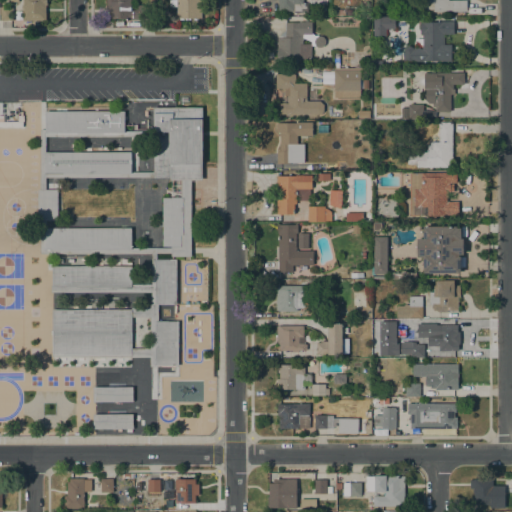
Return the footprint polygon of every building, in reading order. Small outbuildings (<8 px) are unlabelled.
[(47,0),(47,5),(46,5),(46,20),(23,20),(23,8),(21,8),(21,4),(23,4),(23,0),(47,0)] [(106,9),(106,0),(135,0),(135,5),(153,5),(152,18),(142,18),(142,19),(129,19),(129,18),(110,18),(110,9),(106,9)] [(201,0),(201,18),(197,18),(197,20),(193,20),(193,18),(189,18),(189,20),(188,20),(188,18),(186,18),(186,20),(184,20),(184,18),(183,18),(183,19),(179,19),(179,18),(177,18),(177,7),(169,7),(169,0),(201,0)] [(303,0),(303,4),(293,4),(293,11),(277,11),(277,0),(303,0)] [(433,11),(433,0),(467,0),(467,11),(433,11)] [(0,6),(12,6),(12,20),(0,20),(0,6)] [(373,17),(395,17),(395,29),(385,29),(385,36),(373,36),(373,17)] [(284,22),(298,22),(298,21),(311,21),(311,33),(315,36),(316,35),(318,36),(319,36),(321,36),(322,36),(324,39),(325,40),(325,42),(325,43),(323,46),(321,47),(320,47),(318,47),(316,46),(315,45),(312,45),(312,42),(310,41),(310,43),(311,43),(311,58),(310,58),(310,59),(306,59),(306,61),(303,61),(303,59),(299,59),(299,61),(297,61),(297,63),(284,63),(284,65),(277,65),(277,59),(276,59),(275,57),(275,52),(276,50),(277,50),(277,37),(278,37),(285,30),(284,22)] [(413,48),(413,47),(415,47),(415,38),(422,38),(422,34),(420,34),(420,21),(427,21),(440,21),(454,21),(453,34),(444,34),(444,44),(451,44),(451,61),(441,61),(441,60),(423,60),(423,61),(413,61),(403,61),(403,52),(404,52),(404,49),(405,48),(406,46),(407,46),(408,46),(411,46),(413,48)] [(339,63),(346,63),(346,67),(334,67),(334,52),(339,52),(339,63)] [(333,90),(333,70),(360,70),(360,90),(333,90)] [(424,72),(463,72),(464,84),(452,84),(452,89),(454,89),(454,94),(450,94),(450,111),(435,111),(435,107),(431,107),(431,103),(428,103),(428,102),(427,102),(424,99),(424,72)] [(279,114),(279,103),(288,103),(288,96),(284,95),(284,88),(275,88),(275,73),(293,73),(295,75),(295,81),(294,81),(294,83),(306,83),(306,101),(319,101),(324,104),(323,112),(320,114),(279,114)] [(422,104),(422,119),(407,119),(407,104),(422,104)] [(153,107),(202,107),(201,118),(203,118),(202,132),(202,164),(202,180),(197,180),(197,181),(191,181),(191,180),(181,180),(181,197),(183,197),(183,235),(181,235),(181,246),(171,246),(162,246),(162,197),(171,197),(171,180),(170,180),(170,178),(153,177),(153,172),(153,136),(153,131),(153,107)] [(45,111),(124,111),(124,131),(124,133),(45,132),(45,129),(45,111)] [(304,162),(290,162),(290,163),(276,163),(276,150),(280,150),(279,132),(276,132),(276,122),(296,122),(312,122),(312,135),(297,135),(297,144),(304,144),(304,162)] [(452,161),(449,161),(449,167),(416,167),(416,164),(407,164),(407,152),(426,152),(426,145),(429,145),(429,142),(431,142),(431,141),(438,141),(438,122),(452,122),(452,161)] [(45,177),(45,189),(40,189),(40,129),(45,129),(45,132),(124,133),(124,131),(153,131),(153,136),(45,136),(45,151),(45,152),(45,173),(131,173),(131,172),(153,172),(153,177),(45,177)] [(131,152),(131,172),(131,173),(45,173),(45,152),(45,151),(131,152)] [(409,216),(409,173),(420,173),(456,173),(456,183),(450,183),(450,184),(453,184),(453,191),(450,191),(450,197),(447,197),(447,201),(458,201),(458,216),(409,216)] [(276,175),(295,175),(311,175),(311,189),(310,189),(310,200),(298,200),(298,195),(296,195),(296,204),(294,204),(294,214),(276,214),(276,175)] [(45,249),(131,249),(131,247),(171,248),(171,246),(181,246),(181,235),(183,235),(183,197),(181,197),(181,180),(191,180),(191,181),(191,251),(191,256),(171,256),(171,253),(156,253),(156,259),(155,259),(155,304),(157,304),(157,321),(155,321),(155,366),(150,366),(150,357),(130,357),(130,356),(131,356),(131,348),(149,348),(150,317),(131,317),(131,309),(130,309),(130,308),(149,308),(149,304),(151,304),(151,292),(50,292),(50,286),(51,286),(51,287),(131,286),(131,284),(151,284),(151,253),(40,253),(40,228),(45,228),(45,249)] [(57,189),(57,220),(37,220),(37,189),(40,189),(45,189),(57,189)] [(329,205),(328,205),(329,190),(342,190),(341,210),(329,206),(329,205)] [(324,220),(324,221),(307,221),(307,206),(324,206),(324,207),(328,209),(330,212),(331,212),(331,220),(324,220)] [(362,212),(362,217),(364,217),(364,219),(362,219),(362,221),(345,221),(345,212),(362,212)] [(313,250),(313,265),(306,265),(306,268),(301,268),(301,265),(292,265),(292,272),(278,272),(278,233),(277,233),(277,230),(276,230),(276,227),(277,227),(277,223),(279,223),(279,224),(295,224),(295,223),(297,223),(297,233),(296,233),(296,251),(313,250)] [(352,223),(360,223),(360,234),(352,233),(352,223)] [(417,239),(423,239),(423,226),(456,226),(456,228),(461,228),(461,239),(463,239),(463,254),(459,254),(459,256),(460,256),(460,273),(423,273),(423,257),(417,257),(417,239)] [(131,228),(131,247),(131,249),(45,249),(45,228),(131,228)] [(297,233),(308,233),(308,248),(297,248),(297,233)] [(386,273),(373,273),(373,237),(387,237),(386,273)] [(176,259),(176,304),(157,304),(155,304),(155,259),(156,259),(176,259)] [(51,266),(131,266),(131,284),(131,286),(51,287),(51,286),(51,266)] [(458,310),(447,310),(447,312),(440,312),(440,310),(433,310),(433,308),(431,308),(431,304),(428,304),(428,292),(433,292),(433,285),(434,285),(434,281),(436,281),(436,280),(454,280),(454,285),(460,285),(460,297),(458,297),(458,310)] [(279,311),(279,310),(275,310),(275,293),(277,293),(277,281),(279,281),(279,285),(309,285),(309,286),(315,286),(315,303),(308,303),(308,305),(306,305),(306,306),(296,308),(297,311),(279,311)] [(396,317),(396,305),(404,305),(404,304),(408,304),(408,296),(422,296),(422,317),(396,317)] [(311,318),(311,305),(325,305),(325,318),(311,318)] [(51,355),(52,309),(130,309),(131,309),(131,317),(131,348),(131,356),(130,356),(51,355)] [(155,321),(157,321),(178,321),(178,366),(155,366),(155,321)] [(342,324),(342,354),(316,354),(316,342),(320,342),(320,341),(327,341),(327,342),(327,323),(342,324)] [(303,325),(303,336),(304,336),(304,343),(305,343),(305,344),(306,344),(306,350),(302,350),(298,350),(298,352),(292,352),(292,350),(277,351),(277,338),(276,338),(276,325),(303,325)] [(457,325),(457,334),(456,334),(456,339),(458,339),(458,350),(439,350),(439,344),(431,344),(431,334),(435,334),(435,325),(457,325)] [(423,356),(410,357),(410,353),(400,353),(400,341),(415,341),(415,344),(423,344),(423,356)] [(458,363),(458,390),(434,390),(434,383),(426,383),(426,376),(412,376),(412,363),(458,363)] [(277,372),(277,364),(304,364),(304,375),(311,375),(311,384),(304,384),(304,389),(276,389),(276,379),(279,379),(279,372),(277,372)] [(419,396),(405,396),(405,383),(419,383),(419,396)] [(325,395),(312,396),(311,384),(324,384),(325,395)] [(93,386),(132,386),(132,402),(93,402),(93,386)] [(309,403),(309,428),(298,428),(279,429),(279,427),(279,422),(279,420),(279,416),(279,415),(277,415),(277,403),(309,403)] [(456,403),(456,412),(454,412),(454,417),(457,417),(457,428),(410,428),(410,414),(407,414),(407,403),(456,403)] [(395,428),(382,428),(382,426),(373,426),(373,415),(382,415),(382,407),(395,407),(395,428)] [(133,428),(93,429),(93,414),(132,414),(133,428)] [(358,418),(358,433),(338,433),(338,426),(333,426),(333,428),(327,428),(327,429),(314,428),(314,415),(332,415),(333,415),(333,417),(333,418),(358,418)] [(404,475),(404,495),(404,503),(405,503),(405,505),(376,506),(375,496),(385,496),(385,491),(375,492),(375,490),(365,491),(365,476),(404,475)] [(91,491),(83,491),(83,508),(64,508),(64,495),(67,495),(67,481),(69,481),(69,478),(84,478),(84,479),(91,479),(91,491)] [(112,492),(100,492),(100,478),(113,478),(112,492)] [(147,479),(160,479),(160,492),(147,492),(147,479)] [(195,484),(198,484),(198,495),(195,495),(195,503),(176,503),(175,486),(175,480),(175,479),(195,479),(195,484)] [(297,508),(286,508),(286,507),(268,508),(268,497),(269,497),(268,483),(273,483),(273,479),(296,479),(297,508)] [(314,479),(326,479),(326,486),(332,486),(332,493),(314,493),(314,491),(312,491),(312,489),(314,489),(314,479)] [(492,479),(492,483),(493,483),(493,485),(504,485),(504,508),(490,508),(490,504),(473,505),(473,488),(469,488),(469,480),(473,480),(473,479),(492,479)] [(360,482),(361,495),(343,496),(343,483),(360,482)] [(300,510),(300,498),(316,498),(316,510),(300,510)]
